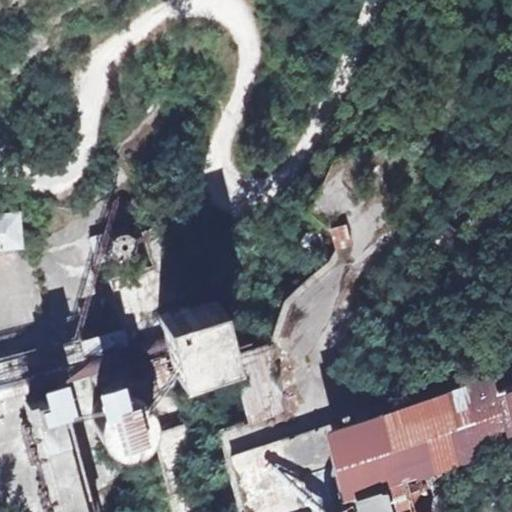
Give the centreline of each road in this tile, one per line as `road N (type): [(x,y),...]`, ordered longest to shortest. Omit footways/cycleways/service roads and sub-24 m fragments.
road 1 (track): [(216,0),(247,40),(220,174),(254,193),(290,172),(364,0)]
road 2 (track): [(197,0),(141,28),(104,70),(82,165),(66,179),(44,186),(0,155)]
